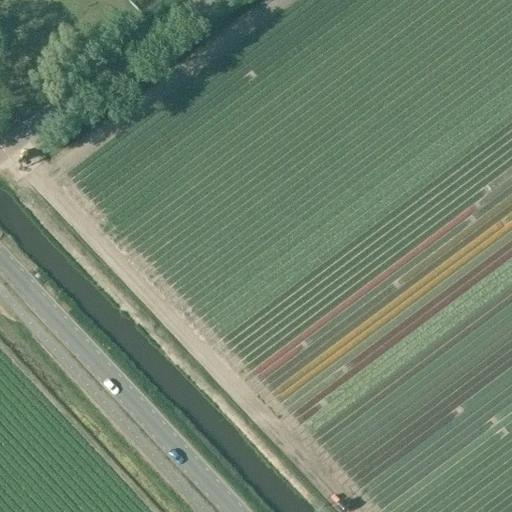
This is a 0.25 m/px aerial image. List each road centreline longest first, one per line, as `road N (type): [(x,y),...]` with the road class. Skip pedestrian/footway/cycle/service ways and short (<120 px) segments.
road 1 (tertiary): [(233,511),(0,261)]
road 2 (unclassified): [(0,155),(213,0)]
